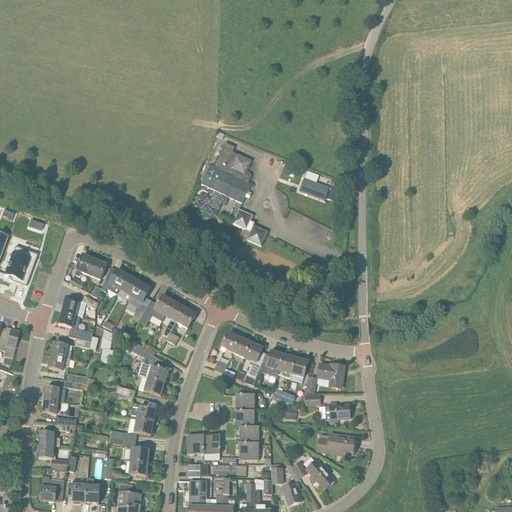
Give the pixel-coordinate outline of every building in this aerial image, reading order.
[(243,158),(232,153),(234,149),(225,144),(214,168),(210,166),(210,167),(207,165),(201,180),(203,181),(201,186),(203,187),(201,190),(210,194),(211,194),(212,193),(213,191),(226,197),(233,200),(242,205),(251,185),(248,184),(251,178),(251,177),(251,176),(251,175),(250,174),(249,173),(247,172),(252,162),(243,158)] [(316,184),(305,180),(304,179),(299,192),(324,201),(329,188),(316,184)] [(338,192),(331,189),(327,200),(334,202),(338,192)] [(253,217),(244,212),(239,210),(233,224),(246,231),(243,239),(261,247),(268,233),(253,226),(253,228),(249,226),(253,217)] [(28,227),(41,232),(44,225),(31,220),(28,227)] [(0,259),(8,237),(0,234),(0,259)] [(13,252),(5,274),(21,280),(20,283),(27,285),(38,254),(23,248),(21,255),(13,252)] [(88,276),(94,262),(82,257),(76,271),(75,276),(80,278),(82,274),(88,276)] [(100,281),(102,276),(106,266),(94,262),(88,276),(100,281)] [(117,296),(128,278),(117,271),(116,272),(111,269),(101,290),(101,291),(106,294),(107,291),(117,296)] [(128,302),(139,284),(128,278),(117,296),(128,302)] [(72,279),(69,284),(81,291),(85,286),(72,279)] [(151,302),(145,299),(150,290),(139,284),(128,302),(129,302),(128,303),(138,309),(132,320),(139,324),(151,302)] [(101,290),(96,288),(92,297),(97,299),(101,291),(101,290)] [(166,317),(174,304),(162,297),(157,306),(151,302),(139,324),(146,328),(152,317),(162,323),(166,317)] [(95,311),(99,305),(86,298),(82,303),(80,304),(65,300),(65,301),(62,313),(83,319),(86,306),(95,311)] [(177,323),(185,310),(174,304),(166,317),(171,320),(163,336),(168,339),(170,334),(176,323),(177,323)] [(177,323),(179,325),(188,330),(195,316),(185,310),(177,323)] [(83,319),(62,313),(59,325),(58,326),(68,329),(72,330),(70,339),(77,340),(86,342),(91,344),(93,337),(93,335),(77,331),(81,318),(83,319)] [(106,322),(103,327),(111,332),(114,327),(106,322)] [(0,352),(4,353),(3,358),(12,360),(19,333),(10,331),(10,332),(0,330),(0,331),(0,352)] [(117,337),(111,334),(104,330),(103,338),(102,340),(112,342),(114,340),(117,337)] [(170,334),(168,339),(166,342),(175,346),(179,339),(170,334)] [(233,354),(240,340),(228,334),(221,349),(233,354)] [(93,337),(91,344),(90,350),(96,352),(99,339),(93,337)] [(75,346),(85,349),(86,342),(77,340),(75,346)] [(100,349),(110,351),(112,342),(102,340),(100,349)] [(245,359),(251,345),(240,340),(233,354),(245,359)] [(67,347),(64,346),(54,344),(51,357),(70,361),(71,353),(66,352),(67,347)] [(258,373),(261,365),(266,356),(261,353),(262,350),(251,345),(245,359),(252,362),(250,366),(251,367),(245,383),(253,386),(257,378),(256,377),(258,373)] [(145,353),(136,348),(133,347),(130,352),(132,353),(146,361),(144,365),(142,364),(138,377),(140,378),(142,379),(165,386),(169,373),(160,370),(160,369),(159,369),(158,370),(153,368),(158,360),(154,358),(145,353)] [(145,353),(154,358),(157,353),(148,348),(145,353)] [(279,372),(284,357),(271,353),(270,357),(266,356),(258,373),(277,379),(278,376),(279,372)] [(65,383),(67,375),(70,361),(51,357),(49,370),(59,372),(63,373),(65,373),(63,382),(65,383)] [(290,379),(296,360),(284,357),(279,372),(278,376),(290,379)] [(4,359),(2,365),(11,367),(12,361),(4,359)] [(304,379),(305,373),(308,364),(296,360),(290,379),(302,383),(304,379)] [(223,375),(226,370),(228,366),(218,362),(214,371),(223,375)] [(329,387),(331,388),(341,389),(343,375),(341,374),(342,368),(331,366),(331,368),(320,366),(318,380),(330,382),(329,387)] [(223,375),(233,379),(235,374),(226,370),(223,375)] [(67,375),(65,383),(83,386),(87,386),(88,380),(88,379),(85,378),(67,375)] [(257,378),(253,386),(258,388),(262,380),(257,378)] [(161,398),(165,386),(142,379),(138,390),(144,392),(161,398)] [(316,380),(309,379),(307,394),(314,395),(316,380)] [(82,391),(83,386),(65,383),(64,389),(82,391)] [(133,399),(135,392),(117,388),(116,394),(119,395),(133,399)] [(60,390),(56,390),(46,389),(44,402),(59,404),(64,404),(66,391),(60,390)] [(285,396),(286,395),(276,391),(272,400),(282,404),(285,396)] [(133,399),(119,395),(118,401),(132,405),(133,399)] [(285,396),(282,404),(291,407),(295,398),(286,395),(285,396)] [(254,413),(254,396),(236,396),(235,412),(254,413)] [(306,407),(320,406),(319,398),(305,399),(306,407)] [(57,417),(59,404),(44,402),(42,415),(52,416),(57,417)] [(325,408),(326,424),(337,423),(337,421),(349,420),(349,407),(336,407),(336,405),(330,405),(330,408),(325,408)] [(139,408),(139,409),(132,408),(130,420),(136,421),(154,425),(156,412),(139,408)] [(284,417),(284,419),(296,421),(298,410),(286,408),(286,410),(285,410),(281,409),(280,416),(284,417)] [(254,429),(254,413),(235,412),(235,429),(241,429),(254,429)] [(71,427),(76,427),(77,421),(56,419),(55,426),(66,426),(71,427)] [(151,437),(154,425),(136,421),(133,434),(151,437)] [(259,429),(254,429),(241,429),(241,445),(259,445),(259,429)] [(125,441),(126,434),(111,432),(110,439),(125,441)] [(55,434),(50,434),(40,433),(40,434),(40,447),(60,448),(61,440),(55,439),(55,434)] [(355,440),(345,438),(328,435),(328,437),(320,436),(319,440),(317,452),(331,455),(341,457),(342,452),(353,454),(355,440)] [(204,456),(204,437),(187,436),(187,455),(204,456)] [(220,456),(220,437),(204,437),(204,456),(220,456)] [(124,447),(125,441),(110,439),(109,445),(124,447)] [(258,461),(259,445),(241,445),(240,461),(258,461)] [(60,448),(40,447),(39,459),(39,460),(49,460),(53,461),(54,448),(60,448)] [(130,463),(148,465),(149,452),(132,450),(130,463)] [(70,458),(69,464),(68,471),(68,472),(74,473),(77,459),(70,458)] [(300,463),(292,468),(293,470),(299,480),(305,477),(306,477),(308,475),(311,478),(308,480),(313,485),(316,482),(324,491),(334,482),(326,473),(328,472),(324,467),(322,468),(317,462),(306,472),(300,463)] [(146,478),(148,465),(130,463),(129,476),(146,478)] [(188,467),(188,479),(200,479),(200,467),(188,467)] [(271,486),(272,486),(282,486),(283,486),(283,482),(283,470),(280,469),(271,470),(271,482),(271,486)] [(299,480),(293,470),(289,472),(296,482),(299,480)] [(126,483),(126,476),(112,474),(112,476),(111,481),(126,483)] [(49,481),(49,479),(42,478),(40,502),(55,503),(55,502),(62,503),(64,482),(49,481)] [(233,511),(234,509),(229,508),(230,481),(224,481),(223,492),(222,511),(233,511)] [(254,486),(255,481),(250,481),(250,485),(247,486),(246,511),(240,511),(239,511),(254,511),(254,491),(254,486)] [(87,487),(88,483),(87,483),(87,487),(74,486),(69,486),(68,498),(73,498),(73,504),(86,504),(87,487)] [(100,488),(93,487),(93,483),(88,483),(87,487),(86,504),(99,505),(100,488)] [(211,511),(212,501),(207,501),(207,483),(201,483),(201,489),(200,511),(211,511)] [(282,497),(285,496),(289,507),(301,503),(297,492),(300,491),(298,485),(280,490),(282,497)] [(139,511),(141,496),(132,495),(133,488),(121,486),(118,511),(139,511)] [(200,511),(201,489),(194,489),(194,496),(190,496),(189,507),(188,511),(200,511)] [(222,511),(223,492),(217,491),(217,501),(212,501),(211,511),(222,511)] [(260,505),(260,491),(254,491),(254,511),(270,511),(271,511),(266,511),(266,505),(260,505)]
